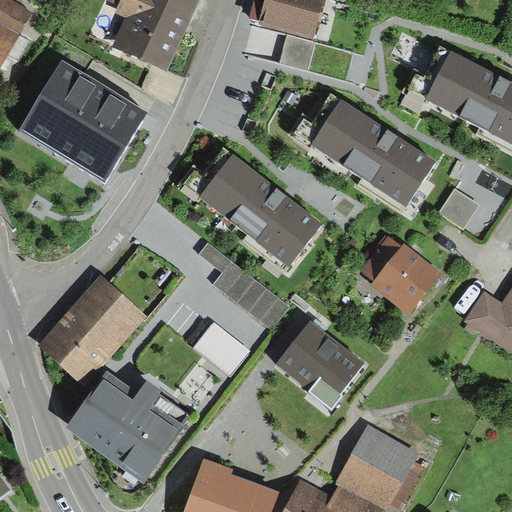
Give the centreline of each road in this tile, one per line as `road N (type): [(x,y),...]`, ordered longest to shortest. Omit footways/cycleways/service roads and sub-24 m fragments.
road 1 (residential): [(4,316),(56,298),(145,199),(220,41),(230,0)]
road 2 (secondary): [(81,511),(35,416),(4,316)]
